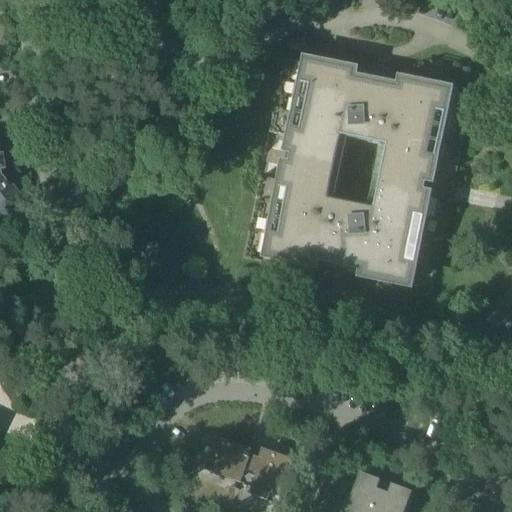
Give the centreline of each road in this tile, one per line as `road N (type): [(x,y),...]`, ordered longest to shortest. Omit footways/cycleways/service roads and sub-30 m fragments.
road 1 (unclassified): [(65,298),(35,0)]
road 2 (unclassified): [(26,511),(69,371),(65,298)]
